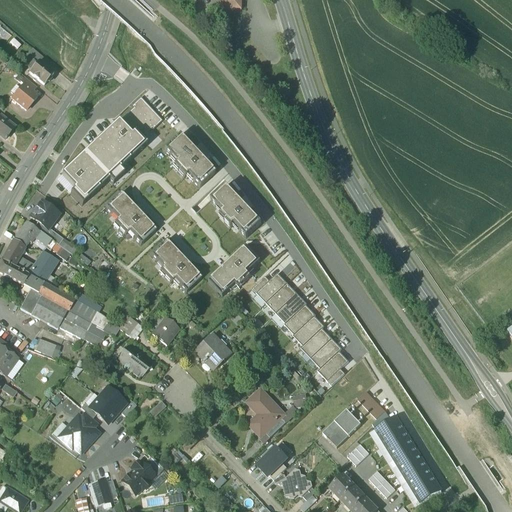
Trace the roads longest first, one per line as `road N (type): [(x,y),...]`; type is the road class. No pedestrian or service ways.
road 1 (secondary): [(113,0),(220,106),(272,171),(502,511)]
road 2 (track): [(450,435),(463,407),(261,118),(143,0)]
road 3 (tertiary): [(511,422),(338,161),(281,0)]
road 4 (residential): [(131,80),(154,86),(227,162),(364,356)]
road 5 (secondary): [(96,53),(0,220)]
road 6 (residential): [(174,388),(196,425),(277,511)]
road 7 (residential): [(131,80),(77,135),(43,188)]
